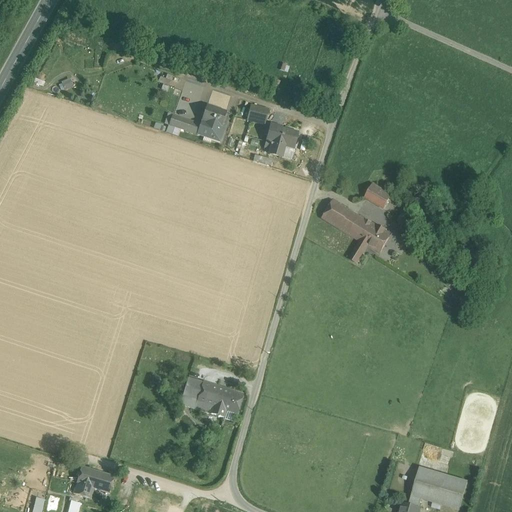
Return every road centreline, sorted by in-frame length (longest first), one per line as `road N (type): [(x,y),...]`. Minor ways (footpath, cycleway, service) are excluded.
road 1 (unclassified): [(258,511),(227,498),(323,152),(382,0)]
road 2 (track): [(511,71),(376,14)]
